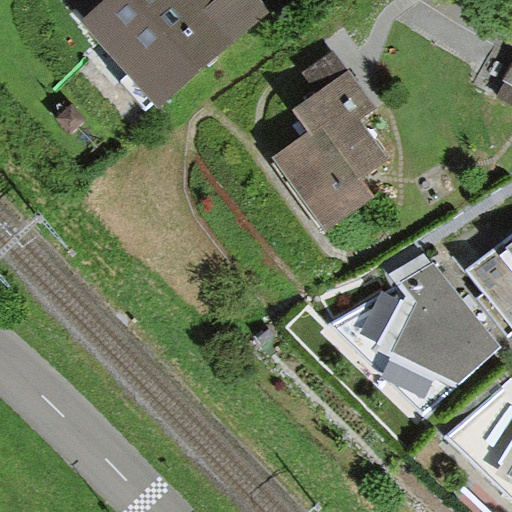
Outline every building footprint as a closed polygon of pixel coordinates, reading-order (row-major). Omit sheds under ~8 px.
[(84,0),(78,5),(141,94),(257,13),(248,0),(216,0),(211,4),(208,0),(84,0)] [(309,126),(268,156),(318,223),(361,191),(346,171),(372,152),(347,117),(363,105),(329,60),(309,75),(317,87),(293,105),(309,126)] [(511,63),(502,82),(511,87),(511,63)] [(511,239),(475,265),(511,316),(511,239)] [(457,378),(494,350),(424,260),(396,281),(414,301),(388,349),(457,378)] [(511,450),(502,464),(511,470),(511,450)]
